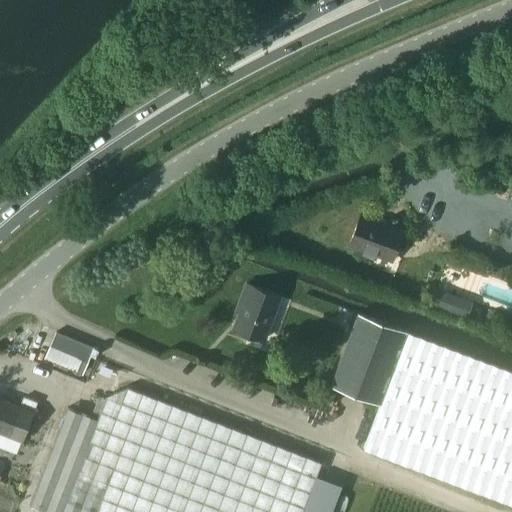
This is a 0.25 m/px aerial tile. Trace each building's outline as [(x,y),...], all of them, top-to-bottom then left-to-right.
[(375,253),(392,260),(404,230),(361,213),(349,243),(365,249),(363,253),(374,257),(375,253)] [(243,304),(234,327),(264,339),(281,295),(247,282),(238,302),(243,304)] [(438,289),(432,304),(467,317),(472,302),(438,289)] [(332,384),(379,402),(407,330),(359,312),(332,384)] [(511,368),(407,330),(379,402),(363,447),(511,502),(511,368)] [(46,357),(83,372),(93,347),(56,331),(46,357)] [(98,418),(68,407),(31,504),(50,511),(302,511),(322,462),(128,386),(106,396),(98,418)] [(0,397),(0,430),(23,439),(34,411),(0,397)] [(24,397),(21,406),(34,411),(37,402),(24,397)]
